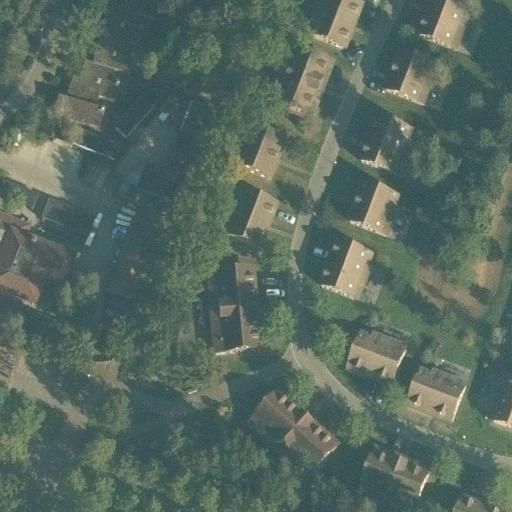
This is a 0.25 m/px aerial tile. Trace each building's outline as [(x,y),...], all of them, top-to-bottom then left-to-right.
[(155,0),(111,0),(110,6),(138,15),(153,20),(159,1),(155,0)] [(310,38),(342,50),(359,6),(343,0),(320,0),(311,25),(315,26),(310,38)] [(433,0),(419,37),(454,51),(467,19),(463,17),(467,6),(452,0),(433,0)] [(135,26),(138,15),(110,6),(101,35),(129,44),(138,46),(144,29),(135,26)] [(126,55),(129,44),(101,35),(92,64),(114,71),(129,76),(135,58),(126,55)] [(281,88),(275,104),(306,116),(314,94),(316,95),(320,83),(319,83),(327,61),(292,48),(277,87),(281,88)] [(386,92),(422,106),(432,79),(428,78),(433,66),(401,54),(386,92)] [(111,81),(114,71),(92,64),(86,62),(80,80),(74,78),(70,89),(99,98),(114,103),(120,84),(111,81)] [(52,117),(98,131),(104,112),(95,109),(99,98),(70,89),(66,102),(58,99),(52,117)] [(397,177),(409,144),(406,143),(410,131),(378,119),(361,163),(397,177)] [(235,167),(267,180),(282,141),(246,128),(236,154),(240,156),(235,167)] [(94,161),(90,170),(106,177),(110,167),(94,161)] [(364,186),(350,224),(385,237),(395,211),(392,209),(396,198),(364,186)] [(257,249),(274,206),(239,192),(226,224),(230,226),(225,237),(257,249)] [(94,219),(48,201),(41,220),(86,238),(94,219)] [(0,291),(26,227),(0,216),(0,291)] [(132,220),(104,296),(136,308),(165,232),(132,220)] [(78,268),(80,263),(77,262),(36,245),(33,244),(22,240),(1,291),(33,305),(44,278),(68,287),(76,267),(78,268)] [(370,256),(338,244),(322,288),(357,302),(369,269),(366,268),(370,256)] [(219,321),(221,321),(222,332),(212,333),(214,356),(258,351),(254,318),(256,318),(255,304),(253,305),(250,271),(206,275),(208,295),(218,294),(219,308),(218,308),(219,321)] [(11,331),(66,353),(75,331),(20,309),(11,331)] [(372,342),(361,338),(348,369),(392,386),(406,351),(373,338),(372,342)] [(432,379),(420,374),(408,406),(452,423),(466,387),(433,375),(432,379)] [(511,429),(511,379),(506,378),(494,410),(498,412),(494,423),(511,429)] [(278,395),(248,427),(265,443),(271,435),(280,443),(279,444),(289,453),(290,452),(298,459),(291,466),(308,482),(337,449),(312,426),(313,425),(303,416),(302,417),(278,395)] [(396,462),(395,464),(374,455),(360,491),(399,506),(400,502),(416,508),(428,477),(407,468),(407,467),(396,462)] [(490,511),(462,501),(457,511),(490,511)]
